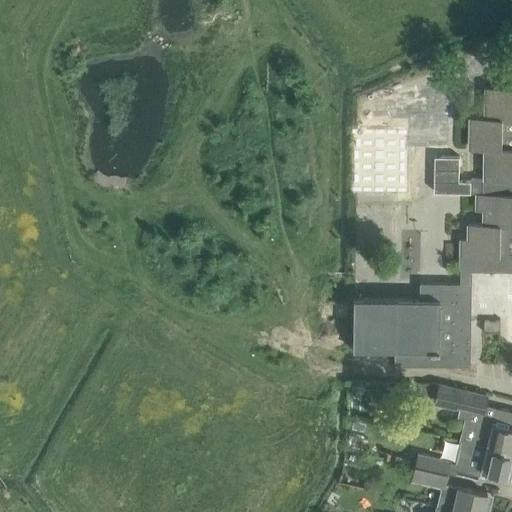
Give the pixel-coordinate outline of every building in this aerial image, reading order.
[(486,116),(471,116),(471,148),(486,149),(485,178),(485,192),(511,192),(511,86),(487,86),(486,116)] [(485,178),(471,178),(471,180),(459,180),(460,156),(435,156),(434,192),(485,192),(485,178)] [(511,228),(472,229),(472,234),(461,234),(461,269),(462,269),(476,269),(476,305),(455,305),(455,304),(367,304),(367,305),(352,305),(352,355),(366,355),(366,356),(455,356),(455,355),(511,354),(511,228)] [(477,413),(470,443),(473,443),(485,446),(511,452),(511,410),(495,406),(493,414),(482,411),(486,395),(438,383),(433,403),(477,413)] [(511,452),(485,446),(473,443),(470,443),(460,440),(452,469),(478,475),(479,470),(509,477),(511,467),(511,466),(511,452)] [(417,453),(414,465),(447,473),(450,461),(417,453)] [(441,487),(436,506),(462,511),(488,511),(490,503),(484,502),(486,493),(456,486),(456,487),(444,484),(447,473),(414,465),(410,479),(441,487)]
